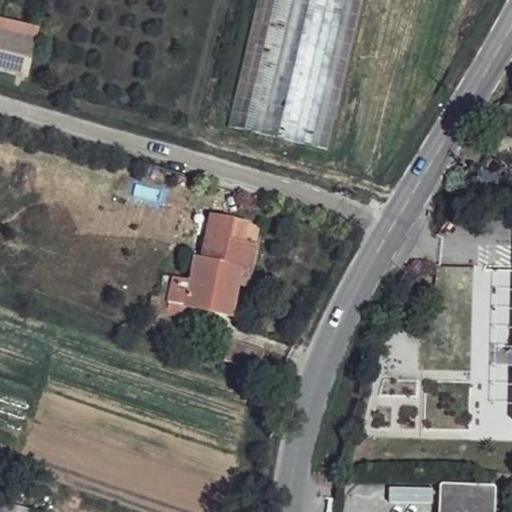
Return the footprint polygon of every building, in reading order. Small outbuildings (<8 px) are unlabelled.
[(256,0),(226,135),(325,159),(361,0),(256,0)] [(0,69),(29,77),(41,32),(0,20),(0,69)] [(196,256),(190,279),(173,275),(161,274),(157,297),(151,296),(147,321),(163,325),(167,302),(186,306),(231,315),(237,284),(240,267),(252,270),(255,260),(258,246),(242,241),(228,237),(233,218),(212,212),(202,248),(201,257),(196,256)] [(247,222),(233,218),(228,237),(242,241),(247,222)] [(252,270),(240,267),(237,284),(248,287),(252,270)] [(0,340),(35,346),(40,318),(0,311),(0,340)] [(240,349),(230,346),(223,366),(258,377),(264,359),(240,352),(240,349)] [(38,421),(225,478),(236,441),(50,384),(38,421)] [(496,511),(497,491),(445,490),(443,511),(496,511)]
